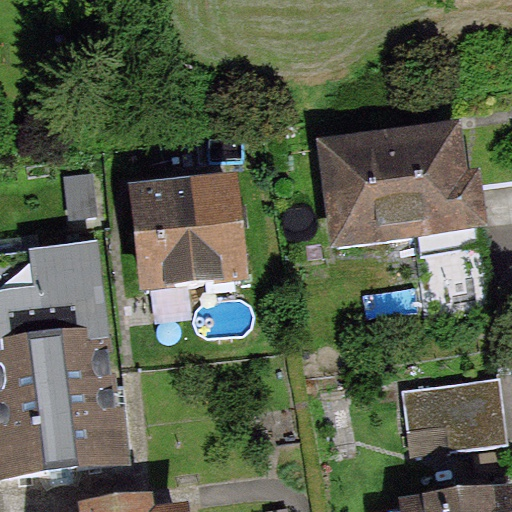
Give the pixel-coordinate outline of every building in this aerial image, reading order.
[(454,141),(324,157),(337,252),(414,242),(426,330),(491,322),(474,188),(460,190),(454,141)] [(231,196),(137,205),(146,293),(240,284),(231,196)] [(121,468),(95,254),(0,265),(0,462),(2,482),(121,468)] [(498,386),(439,394),(446,458),(506,450),(498,386)] [(511,511),(511,500),(422,511),(511,511)]
